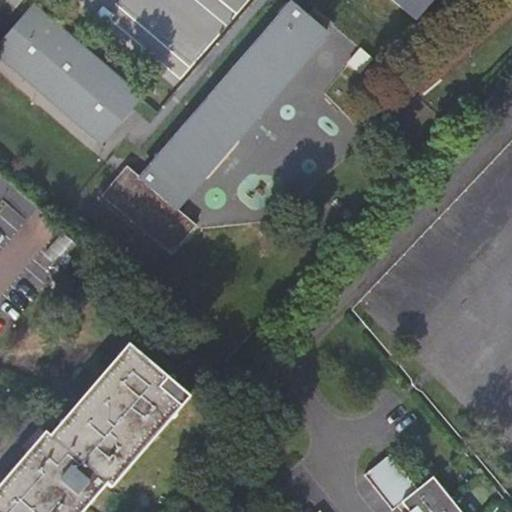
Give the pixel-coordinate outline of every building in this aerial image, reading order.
[(431,0),(389,0),(414,21),(431,0)] [(307,18),(290,4),(140,179),(127,168),(102,197),(170,255),(194,225),(174,208),(332,25),(314,10),(307,18)] [(141,99),(31,5),(0,41),(0,60),(100,146),(141,99)] [(501,309),(511,295),(511,208),(460,270),(501,309)] [(440,240),(405,210),(272,364),(308,394),(440,240)] [(107,470),(191,385),(132,326),(48,412),(54,417),(0,472),(0,511),(75,511),(112,475),(107,470)] [(305,511),(332,481),(303,456),(254,511),(305,511)]
